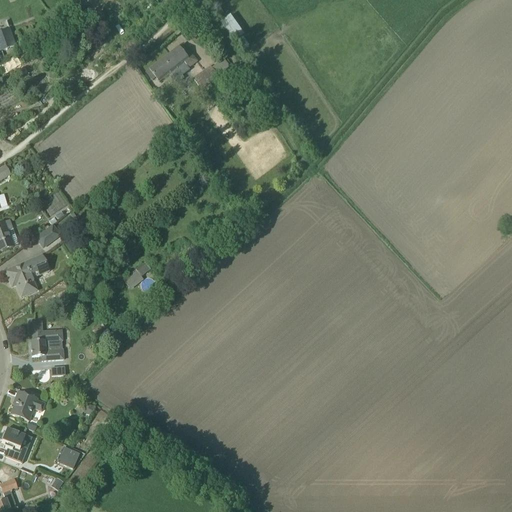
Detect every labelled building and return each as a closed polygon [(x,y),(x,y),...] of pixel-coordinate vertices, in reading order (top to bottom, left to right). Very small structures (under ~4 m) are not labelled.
[(9,29),(0,31),(0,52),(15,46),(9,29)] [(197,62),(183,44),(146,74),(152,81),(156,78),(160,83),(171,74),(176,80),(190,70),(189,68),(197,62)] [(16,58),(0,68),(0,70),(3,75),(16,67),(14,63),(18,60),(16,58)] [(217,76),(227,69),(229,68),(224,60),(222,62),(212,69),(211,66),(192,79),(200,90),(218,78),(217,76)] [(511,113),(489,133),(511,158),(511,157),(511,113)] [(0,180),(13,173),(9,165),(0,170),(0,180)] [(511,178),(460,225),(479,246),(511,216),(511,178)] [(469,194),(464,188),(461,190),(454,183),(442,195),(454,208),(469,194)] [(0,252),(17,246),(8,222),(0,225),(0,252)] [(52,226),(35,239),(40,245),(47,239),(50,243),(59,236),(52,226)] [(13,269),(4,273),(10,286),(11,290),(16,288),(20,299),(30,295),(35,292),(30,280),(48,272),(41,257),(13,269)] [(128,287),(150,270),(144,264),(135,271),(135,270),(122,280),(128,287)] [(32,343),(30,343),(31,358),(43,357),(43,362),(62,361),(62,351),(61,351),(60,342),(61,342),(61,332),(41,333),(40,323),(30,324),(32,343)] [(50,369),(51,378),(64,378),(64,368),(50,369)] [(13,406),(9,416),(19,419),(28,423),(33,410),(41,413),(44,405),(36,402),(37,400),(29,397),(19,393),(17,392),(11,406),(13,406)] [(23,440),(24,437),(6,429),(4,433),(3,433),(0,439),(0,441),(5,443),(3,449),(6,450),(3,458),(21,465),(27,450),(19,447),(22,440),(23,440)] [(64,448),(61,454),(67,457),(63,467),(73,471),(79,455),(64,448)] [(69,481),(83,492),(110,457),(102,452),(100,454),(93,449),(69,481)] [(57,480),(52,488),(58,491),(63,484),(57,480)] [(13,481),(0,485),(0,489),(4,501),(0,502),(0,511),(16,511),(10,493),(11,493),(10,492),(16,489),(13,481)]
